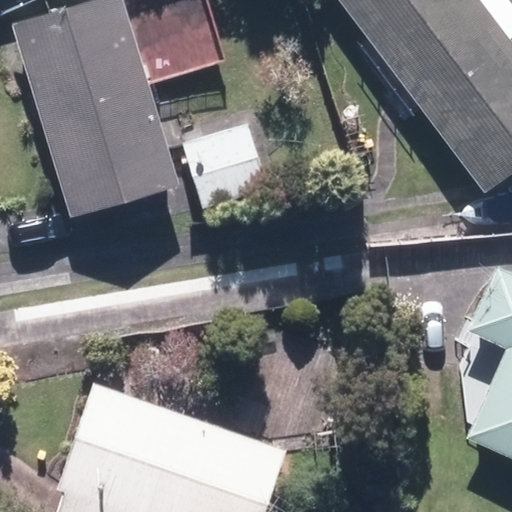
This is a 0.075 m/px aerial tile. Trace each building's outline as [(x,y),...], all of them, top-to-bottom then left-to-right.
[(205,0),(124,0),(121,1),(120,0),(110,0),(11,30),(70,222),(178,190),(146,84),(224,61),(205,0)] [(511,51),(473,0),(335,0),(483,195),(511,173),(511,51)] [(246,124),(179,144),(201,212),(267,192),(246,124)] [(511,279),(496,273),(467,339),(500,354),(462,440),(511,461),(511,279)] [(65,498),(60,511),(261,511),(284,451),(92,380),(50,493),(65,498)]
